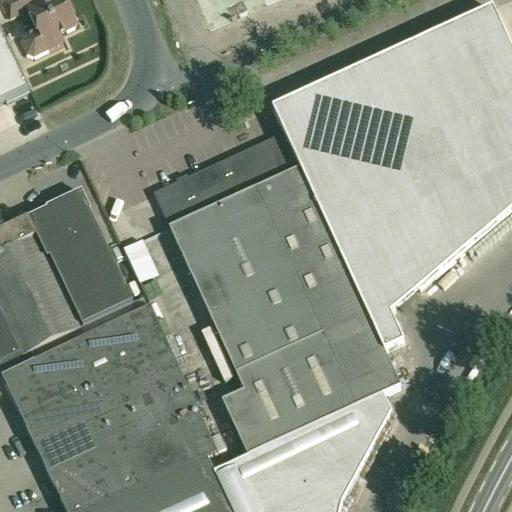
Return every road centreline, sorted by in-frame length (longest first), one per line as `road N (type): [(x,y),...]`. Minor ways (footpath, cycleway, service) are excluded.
road 1 (unclassified): [(145,75),(191,79),(373,0)]
road 2 (unclassified): [(0,168),(116,112),(145,75)]
